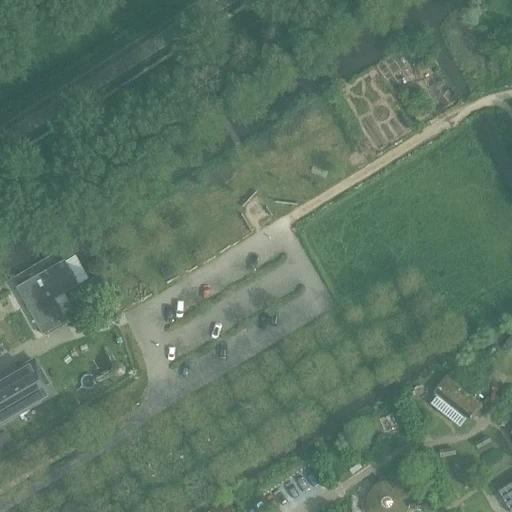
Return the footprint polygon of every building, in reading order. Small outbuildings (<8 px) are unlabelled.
[(406,52),(397,58),(404,70),(413,65),(406,52)] [(444,112),(460,102),(439,67),(423,77),(444,112)] [(64,261),(17,287),(43,334),(66,320),(53,299),(78,285),(64,261)] [(0,424),(53,394),(34,361),(0,380),(0,424)] [(447,377),(434,394),(472,423),(484,407),(447,377)] [(423,472),(412,479),(418,489),(429,482),(423,472)] [(366,501),(366,503),(366,505),(366,508),(367,510),(367,511),(407,511),(408,511),(408,509),(409,507),(409,505),(409,502),(409,500),(408,498),(407,495),(406,493),(405,491),(403,489),(401,487),(399,486),(397,484),(395,484),(393,483),(391,482),(389,482),(387,482),(385,482),(383,482),(381,483),(379,484),(377,485),(375,486),(373,488),(371,489),(370,491),(368,494),(367,496),(366,498),(366,501)] [(511,511),(511,483),(499,492),(511,511)]
